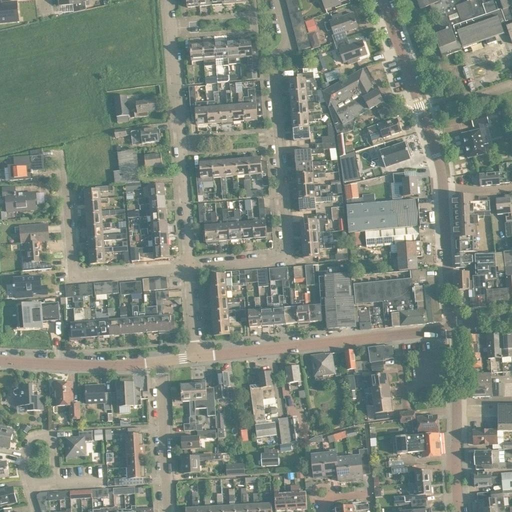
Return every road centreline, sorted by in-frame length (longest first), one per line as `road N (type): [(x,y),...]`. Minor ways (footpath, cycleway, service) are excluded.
road 1 (residential): [(275,0),(284,40),(271,57),(288,256),(184,265)]
road 2 (residential): [(184,265),(165,0)]
road 3 (tertiary): [(193,357),(450,324)]
road 4 (residential): [(184,265),(70,274),(58,150)]
road 5 (tertiary): [(442,192),(381,0)]
road 6 (tertiary): [(461,511),(450,324)]
road 7 (tertiary): [(0,359),(156,361)]
road 8 (residential): [(165,511),(156,361)]
road 9 (tertiary): [(450,324),(442,192)]
road 10 (unclassified): [(26,486),(30,437),(52,436),(54,484)]
